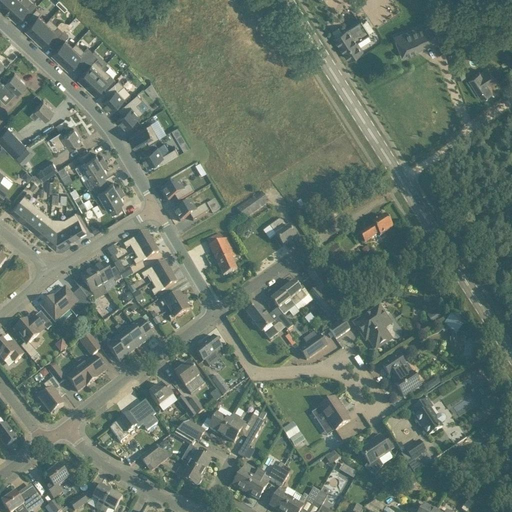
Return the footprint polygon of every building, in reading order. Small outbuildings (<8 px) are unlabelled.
[(5,0),(0,5),(8,12),(19,0),(5,0)] [(21,0),(19,0),(8,12),(8,13),(8,12),(16,19),(28,6),(21,0)] [(38,14),(25,28),(33,36),(46,22),(38,14)] [(360,19),(334,35),(331,36),(345,59),(362,49),(357,40),(369,33),(360,19)] [(46,22),(33,36),(41,43),(54,29),(46,22)] [(395,37),(403,57),(418,51),(417,47),(439,39),(432,22),(395,37)] [(65,39),(52,53),(60,60),(73,46),(65,39)] [(73,46),(60,60),(68,68),(81,54),(73,46)] [(456,79),(463,77),(457,61),(450,64),(456,79)] [(91,63),(78,77),(86,85),(99,71),(91,63)] [(487,67),(470,78),(476,87),(483,98),(493,92),(491,87),(489,85),(496,80),(493,75),(487,67)] [(99,71),(86,85),(94,92),(107,78),(99,71)] [(7,81),(1,76),(0,76),(0,98),(5,104),(17,91),(18,92),(26,83),(14,73),(7,81)] [(102,101),(110,110),(124,98),(118,90),(124,85),(118,79),(104,91),(108,96),(102,101)] [(151,82),(144,88),(148,92),(151,89),(153,87),(154,87),(151,82)] [(117,119),(125,127),(139,115),(133,107),(138,103),(133,97),(119,109),(123,113),(117,119)] [(142,111),(148,105),(143,99),(136,105),(142,111)] [(40,113),(46,119),(54,110),(43,100),(35,109),(30,114),(35,119),(40,113)] [(152,122),(160,136),(166,133),(158,118),(152,122)] [(152,135),(146,125),(129,136),(135,145),(152,135)] [(171,131),(175,136),(181,133),(178,127),(177,127),(171,131)] [(8,128),(0,135),(0,141),(14,156),(25,146),(8,128)] [(66,143),(70,149),(82,141),(74,128),(63,135),(60,131),(50,138),(58,149),(66,143)] [(183,151),(189,148),(190,147),(185,140),(179,144),(183,151)] [(17,157),(24,164),(34,152),(27,146),(17,157)] [(141,156),(147,166),(151,163),(155,168),(179,154),(175,147),(162,155),(157,146),(141,156)] [(81,163),(75,167),(80,176),(86,172),(105,161),(103,156),(99,159),(96,154),(92,157),(89,151),(78,158),(81,163)] [(84,180),(90,189),(106,180),(103,175),(107,172),(104,167),(108,165),(105,161),(86,172),(89,177),(84,180)] [(42,179),(57,170),(53,163),(38,172),(42,179)] [(201,179),(206,176),(200,165),(200,166),(195,168),(201,179)] [(64,166),(57,170),(61,177),(68,173),(64,166)] [(0,197),(0,198),(8,188),(0,180),(0,178),(3,174),(0,171),(0,197)] [(32,177),(26,171),(21,177),(27,182),(32,177)] [(90,189),(98,204),(122,189),(120,185),(116,187),(113,183),(109,185),(106,180),(90,189)] [(178,181),(162,191),(168,201),(175,197),(178,202),(194,193),(190,186),(183,190),(178,181)] [(34,183),(30,188),(35,192),(39,186),(34,183)] [(103,212),(109,209),(112,215),(123,208),(120,203),(123,201),(121,196),(125,194),(122,189),(98,204),(90,208),(96,217),(103,212)] [(261,193),(237,210),(245,219),(268,202),(261,193)] [(33,203),(24,195),(10,212),(20,220),(33,203)] [(79,195),(74,198),(78,205),(83,202),(79,195)] [(214,201),(207,205),(212,214),(219,210),(214,201)] [(190,202),(174,212),(180,222),(190,216),(193,221),(209,212),(205,205),(195,211),(190,202)] [(43,210),(33,203),(20,220),(29,227),(32,223),(43,210)] [(43,210),(32,223),(29,227),(38,235),(52,218),(43,210)] [(86,231),(75,213),(64,219),(75,238),(86,231)] [(328,223),(338,217),(335,213),(325,219),(328,223)] [(359,235),(364,243),(378,234),(380,236),(393,228),(385,216),(372,224),(374,226),(359,235)] [(56,249),(57,234),(58,218),(52,218),(38,235),(56,249)] [(58,218),(57,234),(56,249),(75,238),(64,219),(58,218)] [(270,227),(277,236),(276,237),(283,246),(295,237),(289,228),(287,228),(281,219),(270,227)] [(97,221),(90,225),(94,233),(101,229),(97,221)] [(130,247),(134,253),(153,242),(146,231),(123,245),(126,250),(130,247)] [(223,240),(220,234),(207,240),(223,276),(237,270),(232,258),(236,256),(227,238),(223,240)] [(133,262),(136,266),(159,252),(153,242),(134,253),(137,260),(133,262)] [(332,261),(342,254),(336,246),(326,253),(332,261)] [(113,247),(107,250),(111,257),(117,254),(113,247)] [(369,252),(366,247),(359,252),(362,257),(369,252)] [(164,261),(141,275),(144,279),(148,277),(151,283),(166,274),(170,272),(164,261)] [(104,263),(93,270),(103,287),(114,280),(116,283),(121,280),(118,274),(115,268),(109,272),(104,263)] [(306,271),(320,292),(328,286),(314,265),(306,271)] [(129,267),(118,274),(121,280),(122,280),(123,281),(133,274),(129,267)] [(103,287),(93,270),(81,277),(86,286),(79,290),(88,300),(93,297),(96,301),(107,294),(103,287)] [(170,272),(166,274),(151,283),(155,290),(151,292),(154,296),(177,282),(170,272)] [(283,291),(295,307),(306,298),(302,292),(302,291),(294,282),(283,291)] [(41,307),(55,323),(79,303),(86,311),(93,305),(88,300),(79,290),(72,296),(65,288),(54,297),(53,297),(41,307)] [(309,294),(313,300),(317,303),(329,317),(332,314),(339,322),(343,320),(335,311),(323,298),(316,289),(309,294)] [(138,291),(132,295),(138,304),(144,300),(138,291)] [(283,316),(289,312),(295,307),(283,291),(271,301),(277,309),(283,316)] [(179,293),(160,304),(162,308),(166,306),(169,311),(187,300),(185,296),(182,297),(179,293)] [(172,316),(169,318),(171,321),(174,319),(175,319),(190,310),(187,305),(190,304),(187,300),(169,311),(172,316)] [(263,311),(262,312),(257,306),(247,314),(257,326),(262,332),(271,326),(273,328),(280,323),(279,322),(280,322),(285,318),(283,316),(277,309),(273,313),(268,317),(263,311)] [(375,350),(384,345),(392,339),(385,329),(392,325),(380,306),(354,324),(363,337),(366,336),(375,350)] [(437,310),(434,312),(438,318),(433,321),(435,324),(443,319),(437,310)] [(445,325),(455,334),(465,323),(455,314),(445,325)] [(14,330),(27,345),(39,335),(38,334),(44,329),(34,317),(28,322),(26,320),(14,330)] [(280,322),(287,331),(292,327),(285,318),(280,322)] [(133,326),(134,328),(145,342),(154,336),(141,319),(133,326)] [(338,323),(329,330),(336,339),(350,329),(343,320),(338,323)] [(119,327),(122,330),(136,349),(145,342),(134,328),(129,331),(126,327),(125,328),(123,324),(119,327)] [(116,339),(115,339),(128,355),(136,349),(122,330),(119,333),(122,337),(117,341),(116,339)] [(296,344),(290,337),(289,334),(288,335),(284,338),(291,347),(296,344)] [(89,335),(80,341),(92,357),(101,350),(89,335)] [(317,338),(307,345),(300,351),(307,360),(315,355),(327,346),(320,336),(317,338)] [(194,351),(198,355),(203,362),(222,348),(213,337),(194,351)] [(128,355),(115,339),(107,346),(119,362),(128,355)] [(0,357),(4,363),(10,358),(15,363),(24,355),(16,345),(10,349),(2,340),(0,342),(0,357)] [(63,340),(55,346),(61,354),(69,347),(63,340)] [(403,398),(421,386),(412,373),(407,364),(404,365),(399,356),(383,367),(389,377),(391,376),(396,383),(394,384),(403,398)] [(77,364),(92,383),(97,379),(96,378),(105,372),(94,358),(84,366),(81,361),(77,364)] [(11,359),(5,363),(9,368),(15,363),(11,359)] [(87,387),(92,383),(77,364),(73,366),(77,371),(67,379),(77,392),(86,386),(87,387)] [(175,374),(178,378),(185,388),(190,393),(197,388),(203,383),(189,364),(175,374)] [(66,380),(56,368),(50,372),(60,385),(66,380)] [(49,375),(44,369),(39,373),(43,379),(49,375)] [(498,394),(488,379),(486,381),(481,374),(476,377),(480,384),(478,385),(488,398),(489,397),(494,404),(499,401),(495,395),(497,394),(498,394)] [(63,404),(61,402),(54,392),(60,388),(53,378),(44,386),(48,392),(39,399),(51,414),(52,413),(54,414),(58,411),(59,408),(63,404)] [(223,396),(230,391),(221,380),(215,385),(223,396)] [(163,412),(176,402),(176,401),(168,390),(166,392),(161,385),(149,394),(159,407),(163,412)] [(217,392),(212,396),(217,402),(222,398),(217,392)] [(334,398),(319,408),(335,432),(350,422),(334,398)] [(198,416),(204,411),(195,399),(189,404),(198,416)] [(192,419),(197,415),(189,405),(184,400),(178,405),(182,411),(184,409),(192,419)] [(432,408),(427,400),(412,410),(417,417),(415,418),(427,437),(442,427),(440,425),(444,423),(445,422),(446,420),(446,419),(446,417),(445,416),(443,415),(442,414),(440,414),(438,415),(437,415),(435,417),(430,409),(432,408)] [(256,411),(253,415),(247,426),(252,429),(261,414),(256,411)] [(243,458),(258,433),(264,422),(263,421),(266,415),(262,412),(261,414),(252,429),(237,454),(243,458)] [(137,427),(129,416),(128,414),(118,422),(119,423),(110,429),(121,442),(129,436),(127,434),(137,427)] [(189,422),(177,431),(195,442),(195,441),(199,442),(205,431),(206,432),(208,428),(221,436),(230,421),(217,414),(212,422),(207,419),(201,429),(189,422)] [(230,421),(221,436),(234,443),(245,424),(233,416),(230,421)] [(299,433),(292,422),(282,429),(290,439),(299,433)] [(0,439),(6,447),(17,440),(5,424),(0,428),(0,439)] [(177,431),(176,432),(174,437),(192,447),(195,442),(177,431)] [(360,452),(363,456),(368,464),(364,468),(375,476),(383,466),(379,460),(390,452),(380,436),(371,442),(372,443),(360,452)] [(419,442),(412,447),(406,451),(412,461),(419,457),(425,452),(426,452),(419,442)] [(156,447),(148,452),(140,458),(147,468),(150,465),(154,469),(171,456),(156,447)] [(338,460),(333,452),(329,455),(333,463),(338,460)] [(188,465),(203,474),(211,461),(196,453),(188,465)] [(185,471),(180,468),(176,475),(188,482),(188,483),(189,484),(189,483),(196,487),(203,474),(188,465),(185,471)] [(233,486),(246,493),(258,472),(245,465),(242,471),(241,471),(233,486)] [(274,484),(282,470),(278,468),(276,466),(268,479),(258,473),(258,472),(246,493),(258,501),(267,486),(270,482),(274,484)] [(45,488),(51,496),(53,499),(62,492),(58,487),(68,479),(59,467),(46,477),(51,484),(45,488)] [(413,474),(410,468),(404,472),(407,478),(413,474)] [(280,488),(288,474),(282,470),(274,484),(280,488)] [(351,470),(348,476),(353,479),(356,473),(351,470)] [(417,483),(413,476),(407,479),(411,486),(417,483)] [(98,503),(95,509),(100,511),(111,493),(100,486),(93,499),(98,503)] [(278,511),(283,511),(291,500),(290,499),(283,495),(285,492),(280,489),(269,507),(278,511)] [(300,511),(303,507),(306,503),(312,506),(314,503),(321,493),(314,489),(309,497),(304,495),(299,504),(291,500),(283,511),(300,511)] [(15,493),(2,503),(8,511),(14,511),(22,507),(25,511),(31,511),(39,506),(29,491),(18,498),(15,493)] [(100,511),(122,511),(125,508),(119,504),(122,499),(111,493),(100,511)] [(321,508),(322,507),(321,507),(327,497),(321,493),(314,503),(321,508)] [(87,503),(82,496),(67,508),(69,511),(73,511),(74,511),(75,511),(87,503)] [(464,511),(467,511),(474,503),(469,500),(462,510),(464,511)] [(60,511),(62,511),(55,501),(48,506),(53,511),(60,511)] [(375,501),(370,505),(379,510),(382,511),(385,507),(375,501)]
